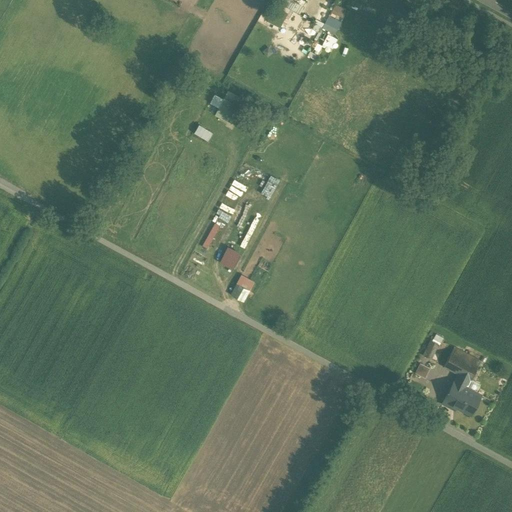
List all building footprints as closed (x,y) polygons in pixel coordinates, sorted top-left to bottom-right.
[(302,7),(289,0),(273,0),(298,14),(302,7)] [(335,5),(333,14),(345,16),(347,7),(335,5)] [(268,22),(282,28),(289,12),(276,6),(268,22)] [(327,22),(319,37),(331,43),(339,28),(327,22)] [(311,52),(309,56),(318,60),(320,55),(311,52)] [(262,111),(227,92),(214,115),(235,126),(239,118),(253,126),(262,111)] [(210,249),(222,225),(216,222),(204,246),(210,249)] [(231,254),(229,258),(238,262),(240,258),(231,254)] [(250,294),(235,285),(229,296),(244,304),(250,294)] [(431,341),(423,356),(430,359),(437,344),(431,341)] [(477,367),(451,352),(443,366),(457,373),(453,381),(465,387),(469,380),(470,380),(477,367)] [(429,368),(420,363),(414,373),(424,378),(429,368)] [(465,387),(453,381),(443,400),(470,414),(480,395),(465,387)]
